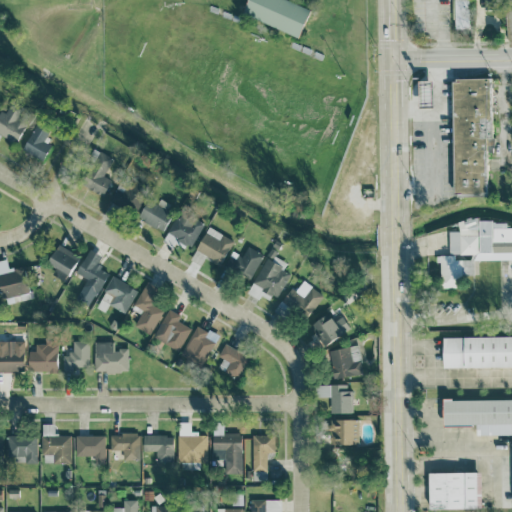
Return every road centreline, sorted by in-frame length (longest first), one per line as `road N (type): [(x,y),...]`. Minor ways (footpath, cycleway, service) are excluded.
road 1 (residential): [(0,171),(290,350),(299,376),(298,511)]
road 2 (residential): [(0,402),(300,402)]
road 3 (secondary): [(397,245),(401,511)]
road 4 (secondary): [(392,0),(397,220)]
road 5 (residential): [(0,237),(29,224),(91,123)]
